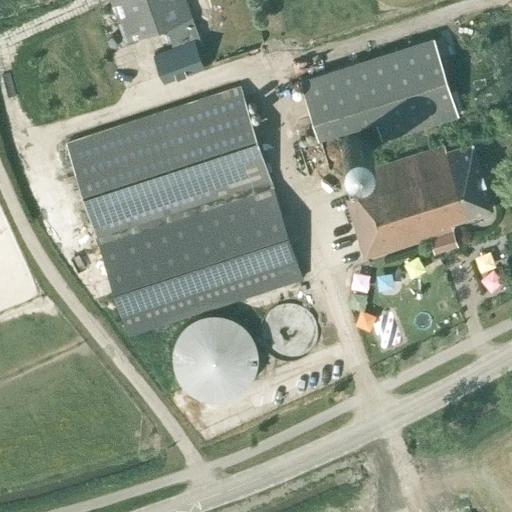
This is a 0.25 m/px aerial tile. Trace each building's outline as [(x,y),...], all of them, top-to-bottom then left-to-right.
[(202,51),(184,0),(109,0),(124,41),(164,26),(171,48),(152,55),(162,82),(202,67),(197,53),(202,51)] [(381,138),(458,114),(433,36),(299,78),(318,137),(375,119),(381,138)] [(128,335),(301,278),(239,85),(65,142),(128,335)] [(492,208),(471,142),(445,150),(443,145),(343,176),(349,197),(345,198),(364,258),(453,229),(450,221),(492,208)] [(316,338),(317,335),(317,332),(317,329),(317,326),(316,324),(315,321),(314,318),(313,316),(312,314),(311,312),(309,310),(306,308),(305,307),(302,305),(300,304),(296,303),(293,302),(290,302),(287,302),(283,302),(280,303),(277,303),(275,305),(272,306),(269,308),(268,310),(266,312),(264,314),(262,316),(261,319),(260,322),(259,324),(259,327),(258,330),(258,333),(259,336),(259,339),(260,341),(261,344),(263,347),(264,349),(266,351),(268,353),(271,355),(273,357),(276,358),(277,359),(281,360),(284,360),(287,361),(290,360),(292,360),(295,360),(298,359),(301,358),(303,356),(306,355),(307,353),(309,351),(310,350),(312,347),(314,345),(315,342),(316,341),(316,338)] [(221,398),(232,395),(241,389),(249,380),(254,370),(256,359),(255,348),(252,337),(246,327),(237,320),(227,315),(216,312),(204,313),(194,317),(184,323),(177,331),(172,342),(169,353),(170,364),(173,375),(180,384),(188,392),(198,397),(210,399),(221,398)]
